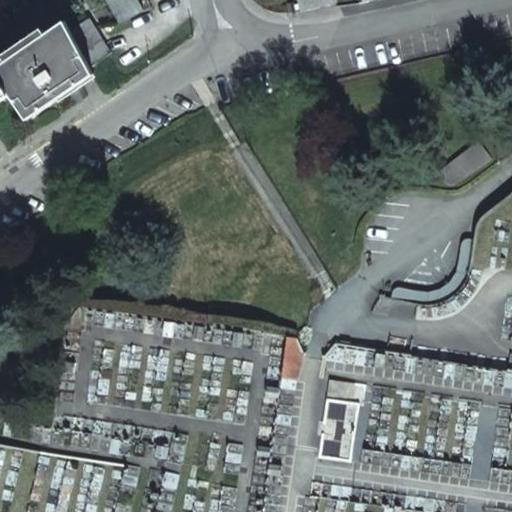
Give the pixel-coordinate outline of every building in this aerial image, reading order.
[(94,74),(92,70),(90,67),(72,33),(54,0),(0,0),(0,107),(11,100),(25,121),(94,74)] [(142,9),(136,0),(106,0),(119,22),(142,9)] [(301,12),(317,8),(336,3),(335,0),(297,0),(301,11),(301,12)] [(90,67),(108,57),(90,23),(72,33),(90,67)] [(452,139),(457,158),(438,171),(450,188),(492,157),(488,152),(507,147),(501,125),(452,139)] [(511,192),(488,210),(511,213),(511,192)] [(466,279),(468,273),(474,238),(472,237),(469,236),(465,237),(463,239),(462,241),(460,256),(459,265),(456,272),(454,276),(451,280),(445,284),(441,287),(436,289),(430,290),(426,290),(425,302),(433,302),(440,301),(447,299),(453,295),(458,291),(462,285),(466,279)] [(417,301),(423,302),(425,302),(426,290),(424,290),(411,288),(401,286),(397,287),(396,300),(417,304),(417,301)] [(297,378),(304,350),(298,339),(287,337),(282,376),(297,378)] [(327,397),(353,401),(356,383),(330,379),(327,397)]
